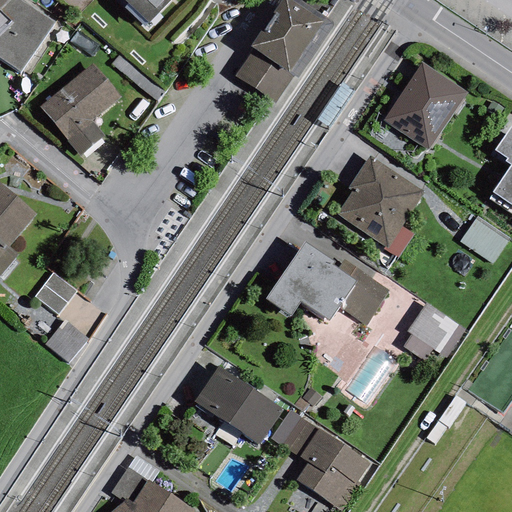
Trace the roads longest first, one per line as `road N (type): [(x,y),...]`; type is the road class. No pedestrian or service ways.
road 1 (residential): [(421,11),(85,511)]
road 2 (residential): [(0,494),(119,308),(128,270),(124,222),(272,0)]
